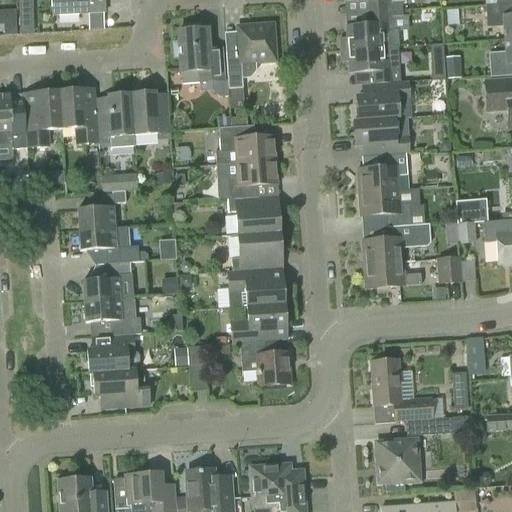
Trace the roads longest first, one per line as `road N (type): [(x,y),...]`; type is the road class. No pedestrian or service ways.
road 1 (residential): [(338,341),(319,315),(304,0)]
road 2 (residential): [(0,214),(49,212),(61,439)]
road 3 (residential): [(61,439),(300,424),(321,413)]
road 4 (residential): [(147,5),(141,42),(127,56),(0,66)]
road 5 (residential): [(338,341),(364,329),(511,311)]
